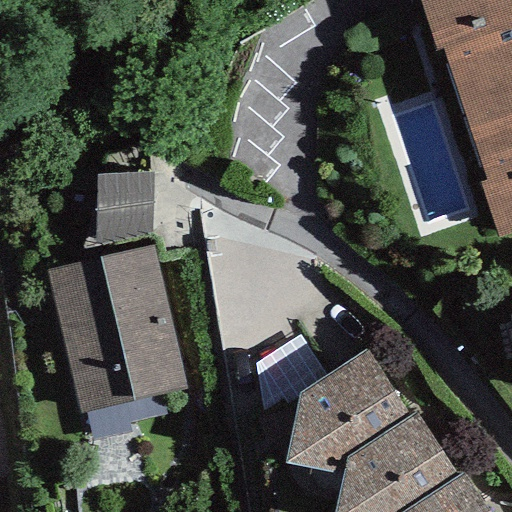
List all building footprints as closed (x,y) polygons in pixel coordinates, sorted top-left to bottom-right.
[(480,182),(498,238),(511,233),(511,0),(418,0),(435,51),(441,49),(485,180),(480,182)] [(152,173),(95,175),(95,243),(149,232),(152,173)] [(152,246),(46,271),(80,414),(85,413),(162,394),(186,389),(152,246)] [(299,394),(326,376),(299,336),(255,365),(262,412),(282,400),(285,405),(298,399),(299,394)] [(347,458),(409,417),(366,350),(326,376),(299,394),(298,399),(285,464),(343,475),(347,458)] [(167,414),(162,394),(85,413),(92,442),(130,433),(127,424),(167,414)] [(403,511),(457,477),(415,413),(409,417),(347,458),(343,475),(335,511),(403,511)] [(486,511),(462,473),(457,477),(403,511),(486,511)]
